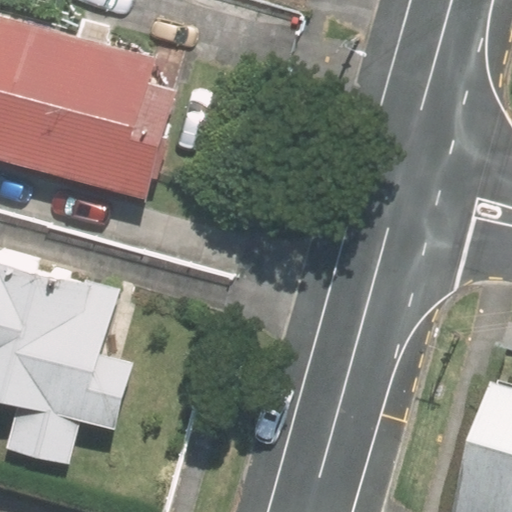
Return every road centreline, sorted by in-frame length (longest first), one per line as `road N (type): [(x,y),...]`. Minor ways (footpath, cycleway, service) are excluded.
road 1 (residential): [(311,511),(390,230)]
road 2 (residential): [(416,136),(454,0)]
road 3 (residential): [(511,257),(390,230)]
